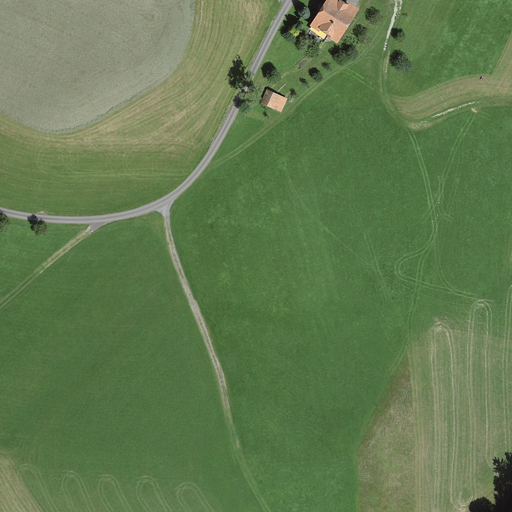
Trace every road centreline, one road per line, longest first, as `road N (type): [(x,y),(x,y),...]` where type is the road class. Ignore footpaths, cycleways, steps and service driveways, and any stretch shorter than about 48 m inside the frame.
road 1 (track): [(0,210),(83,220),(128,214),(178,192),(209,157),(288,2)]
road 2 (track): [(400,0),(386,61),(389,92),(402,114),(421,120),(469,100),(511,94)]
road 3 (track): [(163,201),(225,397)]
road 4 (track): [(102,218),(0,306)]
